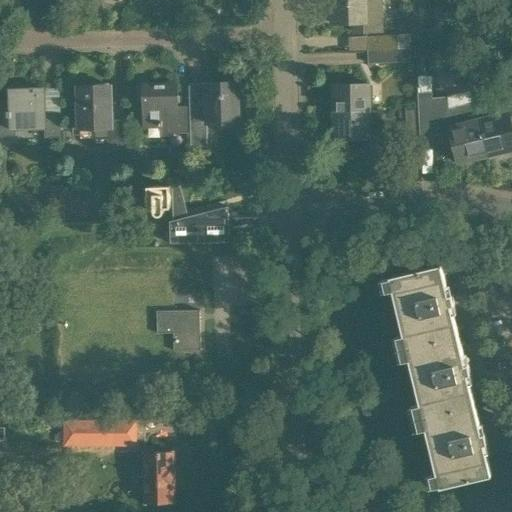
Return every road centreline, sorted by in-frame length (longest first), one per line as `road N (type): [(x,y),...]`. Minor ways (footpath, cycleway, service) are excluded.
road 1 (residential): [(296,511),(288,205)]
road 2 (residential): [(26,41),(284,35)]
road 3 (residential): [(511,209),(429,200),(288,205)]
road 4 (residential): [(288,205),(284,35)]
